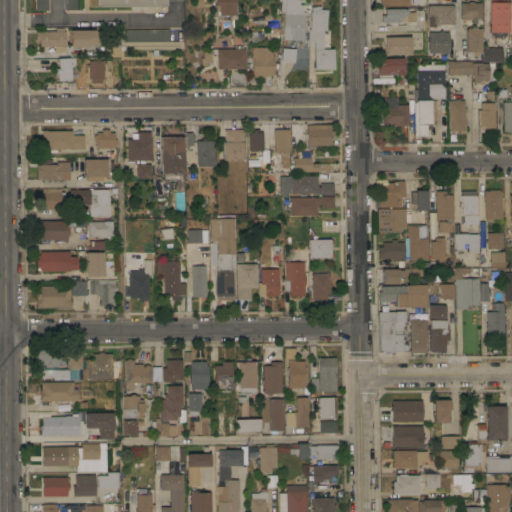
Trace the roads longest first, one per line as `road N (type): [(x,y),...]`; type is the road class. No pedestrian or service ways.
road 1 (tertiary): [(6,511),(4,0)]
road 2 (tertiary): [(6,334),(361,328)]
road 3 (residential): [(5,108),(357,106)]
road 4 (residential): [(361,328),(355,0)]
road 5 (tertiary): [(363,511),(361,328)]
road 6 (residential): [(358,163),(511,161)]
road 7 (tertiary): [(361,376),(511,375)]
